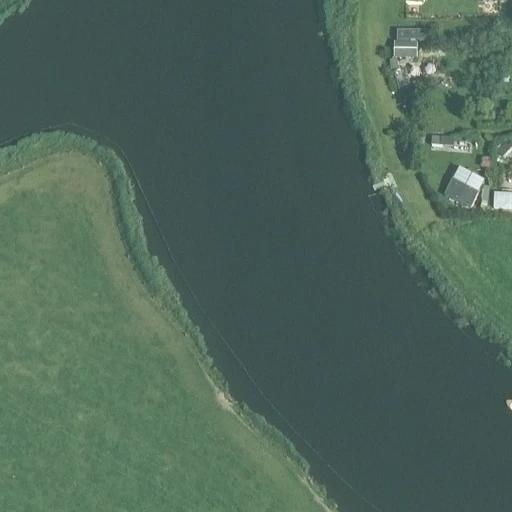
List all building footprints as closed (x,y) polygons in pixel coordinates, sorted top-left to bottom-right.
[(425,42),(426,33),(398,33),(397,43),(395,43),(394,58),(415,59),(416,41),(425,42)] [(511,150),(506,144),(497,154),(503,160),(511,150)] [(484,159),(483,169),(491,170),(492,161),(484,159)] [(471,209),(479,193),(452,179),(444,195),(471,209)] [(511,191),(495,191),(494,202),(511,203),(511,191)]
